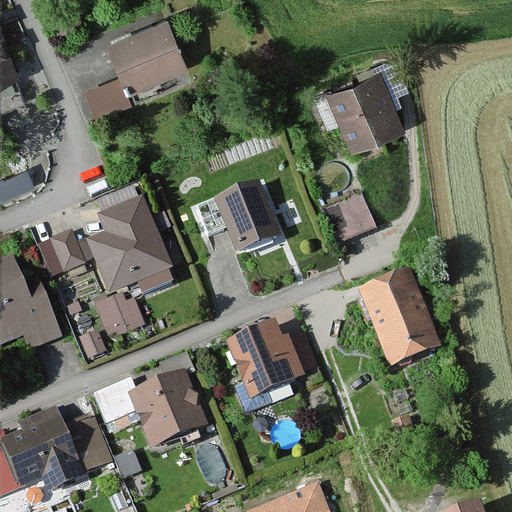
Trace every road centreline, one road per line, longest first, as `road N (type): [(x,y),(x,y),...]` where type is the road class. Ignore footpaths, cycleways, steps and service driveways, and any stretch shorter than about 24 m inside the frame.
road 1 (residential): [(0,413),(378,254),(408,219),(409,109)]
road 2 (residential): [(25,0),(71,109),(74,150),(53,200),(0,224)]
road 3 (track): [(304,290),(371,474),(393,511)]
